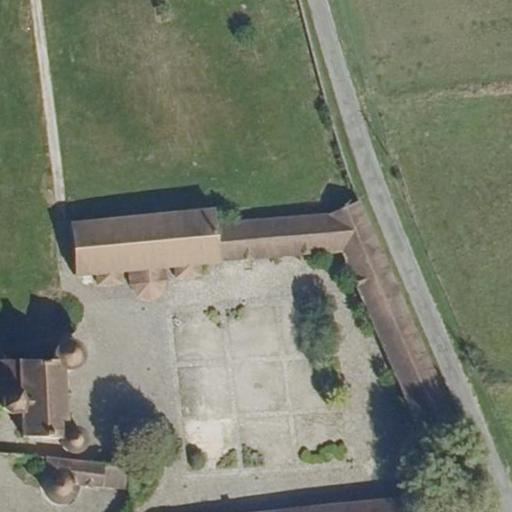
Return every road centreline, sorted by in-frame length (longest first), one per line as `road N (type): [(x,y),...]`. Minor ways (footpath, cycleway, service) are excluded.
road 1 (unknown): [(135,511),(157,442),(157,402),(147,362),(130,338),(74,301),(60,274),(49,231),(31,0)]
road 2 (tertiary): [(315,0),(396,241),(511,501)]
